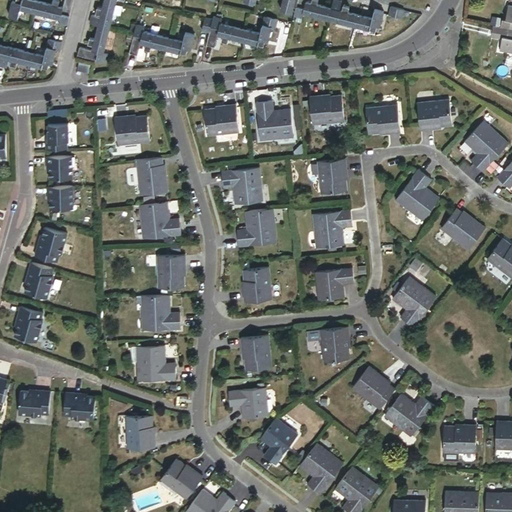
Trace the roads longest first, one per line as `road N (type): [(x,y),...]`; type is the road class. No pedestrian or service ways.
road 1 (residential): [(368,311),(377,276),(368,171),(375,157),(430,149),(486,197),(511,207)]
road 2 (residential): [(169,81),(413,50),(450,0)]
road 3 (residential): [(206,326),(211,245),(169,81)]
road 4 (residential): [(288,511),(201,435),(206,326)]
road 5 (residential): [(0,279),(25,178),(21,97)]
road 6 (residential): [(0,350),(167,404)]
road 7 (residential): [(368,311),(387,342),(444,385),(511,391)]
road 8 (residential): [(206,326),(368,311)]
